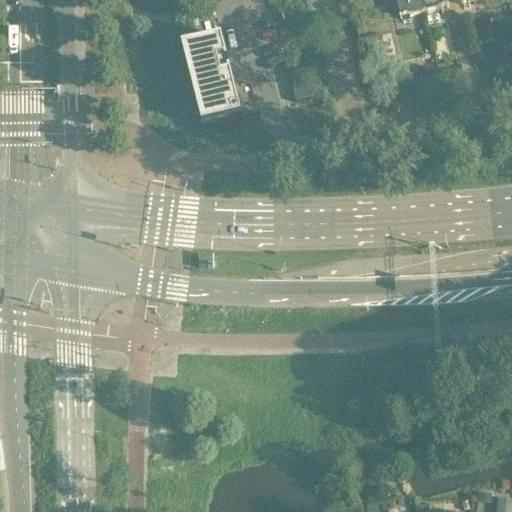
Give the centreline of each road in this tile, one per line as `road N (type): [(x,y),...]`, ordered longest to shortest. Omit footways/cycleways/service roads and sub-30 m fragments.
road 1 (secondary): [(73,274),(297,296),(511,288)]
road 2 (secondary): [(511,212),(233,224),(73,208)]
road 3 (secondary): [(9,263),(24,511)]
road 4 (secondary): [(76,511),(73,274)]
road 5 (secondary): [(73,208),(65,0)]
road 6 (secondary): [(16,0),(11,196)]
road 7 (residential): [(511,102),(361,135)]
road 8 (residential): [(361,135),(327,0)]
